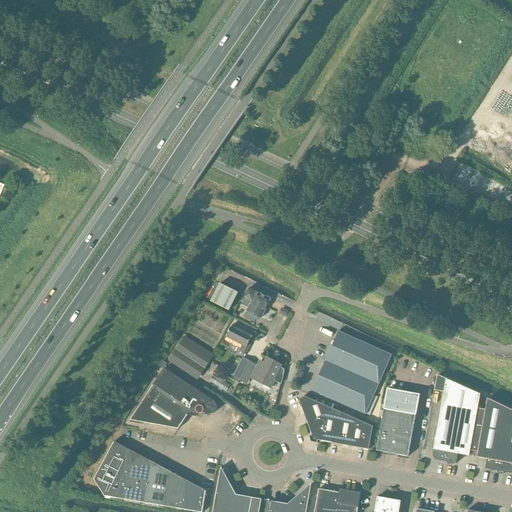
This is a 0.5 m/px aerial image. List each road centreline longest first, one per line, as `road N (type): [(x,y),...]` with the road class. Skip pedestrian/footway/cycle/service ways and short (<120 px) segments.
road 1 (tertiary): [(511,304),(33,78)]
road 2 (trunk): [(0,418),(288,0)]
road 3 (trunk): [(257,0),(0,373)]
road 4 (unclassified): [(511,498),(295,458)]
road 5 (unclassified): [(312,291),(493,353),(511,351)]
road 6 (unclassified): [(312,291),(277,429)]
road 7 (unclassified): [(119,443),(197,458),(210,443),(244,449)]
